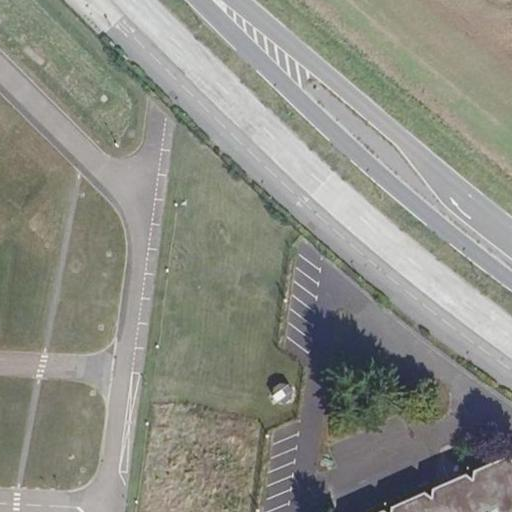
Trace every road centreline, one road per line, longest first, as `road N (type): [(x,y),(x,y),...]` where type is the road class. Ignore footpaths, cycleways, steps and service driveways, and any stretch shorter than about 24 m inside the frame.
road 1 (secondary): [(205,0),(406,199),(511,281)]
road 2 (secondary): [(511,237),(235,0)]
